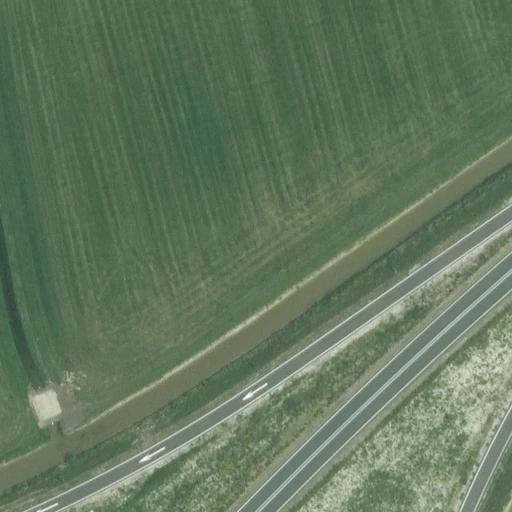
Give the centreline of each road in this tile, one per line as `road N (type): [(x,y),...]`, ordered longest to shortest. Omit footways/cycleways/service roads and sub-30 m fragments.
road 1 (trunk): [(511,214),(267,384),(39,511)]
road 2 (trunk): [(260,511),(511,271)]
